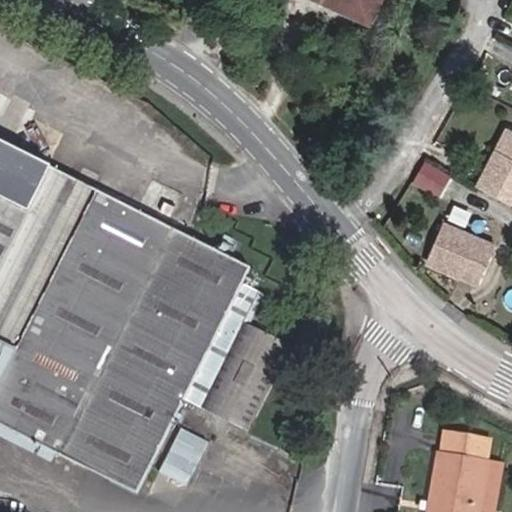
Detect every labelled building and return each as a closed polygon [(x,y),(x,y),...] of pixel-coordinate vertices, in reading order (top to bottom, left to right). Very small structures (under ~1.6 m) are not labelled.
[(323,0),(370,22),(379,0),(323,0)] [(477,189),(511,205),(511,130),(505,127),(477,189)] [(0,420),(139,491),(186,397),(250,429),(292,346),(246,323),(258,300),(240,291),(251,269),(0,141),(0,420)] [(443,195),(451,171),(423,161),(414,185),(443,195)] [(477,284),(493,247),(444,225),(427,261),(477,284)] [(147,495),(180,509),(212,437),(179,423),(147,495)] [(479,511),(488,464),(492,441),(446,433),(442,456),(440,455),(429,511),(479,511)] [(479,511),(493,511),(502,466),(488,464),(479,511)]
